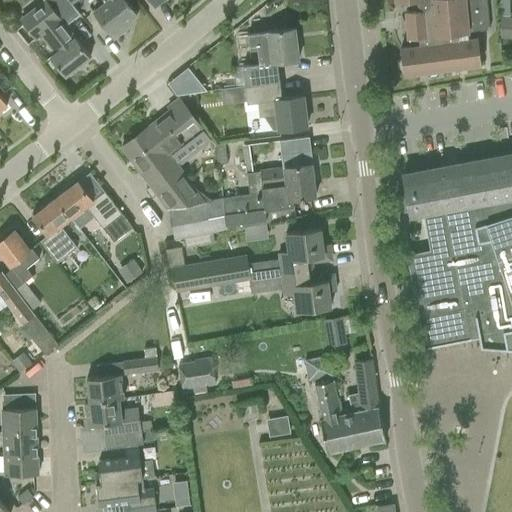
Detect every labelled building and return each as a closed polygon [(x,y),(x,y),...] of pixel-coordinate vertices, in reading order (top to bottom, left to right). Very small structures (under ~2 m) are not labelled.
[(70,5),(66,0),(43,0),(45,2),(22,20),(24,24),(36,39),(42,35),(56,53),(50,57),(65,76),(90,57),(76,38),(75,39),(66,27),(81,15),(72,4),(70,5)] [(109,0),(94,12),(114,38),(127,28),(125,25),(137,15),(124,0),(109,0)] [(411,47),(400,49),(404,75),(481,64),(477,38),(468,39),(467,33),(468,33),(468,31),(489,29),(486,0),(395,0),(396,2),(407,2),(407,11),(406,11),(408,38),(410,38),(411,47)] [(501,0),(500,17),(510,18),(509,0),(501,0)] [(500,17),(499,38),(511,38),(511,18),(510,18),(500,17)] [(234,68),(236,86),(279,81),(277,63),(298,60),(294,28),(248,34),(250,50),(258,49),(260,64),(243,66),(243,67),(234,68)] [(279,81),(236,86),(236,87),(221,89),(223,103),(248,100),(248,101),(256,99),(258,118),(277,115),(279,130),(307,127),(303,96),(281,99),(279,81)] [(225,225),(222,199),(201,201),(166,156),(201,129),(180,102),(121,147),(168,209),(174,240),(184,238),(184,241),(211,235),(210,232),(227,228),(226,225),(225,225)] [(265,210),(294,207),(293,199),(315,197),(308,137),(281,141),(284,168),(259,172),(259,173),(247,174),(250,195),(222,199),(225,225),(226,225),(266,220),(265,210)] [(408,193),(395,195),(398,212),(411,210),(411,214),(434,210),(441,248),(408,254),(406,254),(416,306),(416,307),(424,348),(436,346),(479,338),(481,347),(507,349),(511,349),(511,152),(404,173),(407,192),(408,193)] [(78,181),(55,199),(70,218),(86,205),(114,241),(132,228),(104,191),(92,200),(78,181)] [(70,218),(55,199),(33,216),(47,235),(49,233),(53,239),(44,246),(56,262),(75,247),(60,225),(70,218)] [(72,222),(69,225),(78,236),(77,237),(81,242),(86,239),(81,233),(72,222)] [(249,279),(249,281),(282,275),(313,270),(311,258),(331,255),(330,244),(322,245),(320,229),(286,233),(288,252),(278,253),(280,262),(272,263),(271,260),(248,263),(247,255),(172,267),(176,291),(249,279)] [(0,252),(13,269),(4,275),(31,310),(39,304),(23,282),(32,275),(26,267),(38,257),(31,248),(29,250),(14,230),(0,241),(0,252)] [(211,235),(184,241),(186,248),(213,243),(211,235)] [(135,261),(121,271),(128,281),(142,271),(135,261)] [(282,275),(249,281),(251,293),(283,289),(284,295),(294,294),(296,312),(330,308),(328,292),(336,291),(334,279),(315,282),(313,270),(282,275)] [(31,310),(4,275),(1,271),(0,272),(0,296),(22,323),(34,314),(31,310)] [(94,297),(87,303),(93,309),(99,304),(94,297)] [(342,319),(324,322),(326,338),(345,335),(342,319)] [(32,338),(44,354),(57,344),(45,328),(32,338)] [(156,356),(155,347),(143,349),(144,357),(156,356)] [(13,363),(21,372),(31,364),(24,355),(13,363)] [(178,360),(182,388),(214,382),(210,355),(178,360)] [(321,420),(323,431),(327,451),(385,440),(379,407),(372,359),(355,361),(359,393),(349,396),(353,412),(341,415),(328,356),(305,361),(309,381),(314,380),(315,384),(315,385),(322,419),(321,420)] [(123,362),(124,374),(158,370),(156,357),(123,362)] [(84,402),(85,404),(118,400),(124,400),(120,374),(86,379),(89,402),(84,402)] [(103,437),(104,436),(139,432),(152,430),(150,420),(138,422),(136,406),(119,408),(118,400),(85,404),(88,426),(102,425),(103,437)] [(2,409),(3,432),(36,430),(35,408),(16,409),(15,401),(3,401),(3,409),(2,409)] [(286,416),(269,419),(272,435),(289,432),(286,416)] [(3,432),(4,454),(37,452),(36,430),(3,432)] [(94,473),(96,484),(141,478),(141,479),(153,477),(150,460),(138,461),(136,444),(141,444),(139,432),(104,436),(106,450),(124,447),(126,457),(98,461),(100,473),(94,473)] [(37,452),(4,454),(5,476),(38,474),(37,452)] [(141,478),(96,484),(99,506),(122,503),(123,511),(144,511),(156,511),(152,488),(143,489),(141,479),(141,478)] [(27,490),(17,498),(23,504),(33,496),(27,490)] [(190,496),(176,498),(177,506),(191,504),(190,496)] [(8,511),(0,501),(0,511),(8,511)]
